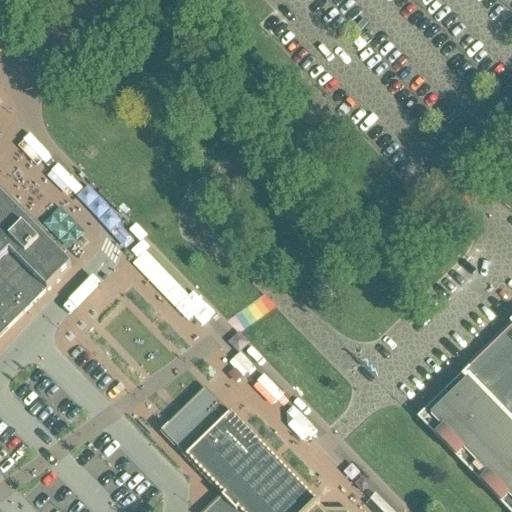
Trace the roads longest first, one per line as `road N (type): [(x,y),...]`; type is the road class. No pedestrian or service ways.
road 1 (residential): [(391,511),(130,239)]
road 2 (unclassified): [(511,250),(277,0)]
road 3 (residential): [(130,239),(24,126),(21,80)]
road 4 (residential): [(21,80),(119,0)]
